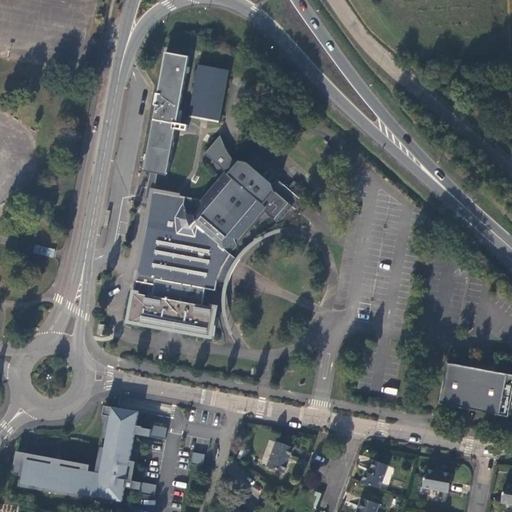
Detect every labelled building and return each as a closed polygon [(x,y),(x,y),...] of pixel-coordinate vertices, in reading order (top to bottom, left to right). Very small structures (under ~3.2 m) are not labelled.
[(164,52),(142,171),(148,172),(159,174),(165,175),(187,56),(164,52)] [(228,70),(196,64),(186,117),(218,123),(228,70)] [(218,135),(203,154),(227,174),(204,201),(165,193),(152,191),(151,191),(149,198),(127,320),(209,335),(213,308),(200,305),(203,288),(214,290),(216,280),(220,281),(221,275),(225,268),(228,262),(231,257),(229,253),(236,246),(232,239),(259,208),(274,221),(288,203),(294,209),(302,200),(275,177),(279,172),(278,167),(262,153),(254,152),(246,161),(238,160),(236,163),(230,159),(223,147),(218,135)] [(159,174),(148,172),(143,197),(149,198),(151,191),(152,191),(165,193),(156,186),(159,174)] [(53,249),(5,236),(3,245),(51,257),(53,249)] [(511,374),(464,365),(465,361),(453,359),(452,363),(446,362),(438,403),(507,416),(507,414),(511,414),(511,374)] [(87,469),(24,457),(22,464),(19,480),(120,499),(122,484),(127,459),(132,432),(134,424),(137,410),(103,403),(101,413),(108,414),(98,471),(87,469)] [(165,426),(150,423),(149,427),(148,435),(163,437),(165,426)] [(134,424),(132,432),(148,435),(149,427),(134,424)] [(273,439),(265,464),(282,469),(286,457),(290,445),(273,439)] [(88,462),(14,448),(12,462),(22,464),(24,457),(24,454),(50,459),(49,462),(58,463),(59,461),(79,465),(79,467),(87,469),(88,462)] [(203,465),(204,454),(192,452),(191,463),(203,465)] [(362,474),(360,480),(377,486),(386,463),(372,458),(367,471),(364,470),(362,474)] [(134,460),(127,459),(122,484),(138,488),(140,480),(130,478),(134,460)] [(387,466),(383,482),(389,483),(393,468),(387,466)] [(450,472),(425,467),(422,485),(447,489),(450,472)] [(154,483),(140,480),(138,488),(137,492),(152,495),(154,483)] [(511,484),(503,483),(500,501),(511,502),(511,484)] [(355,509),(353,511),(372,511),(376,503),(359,497),(355,509)]
